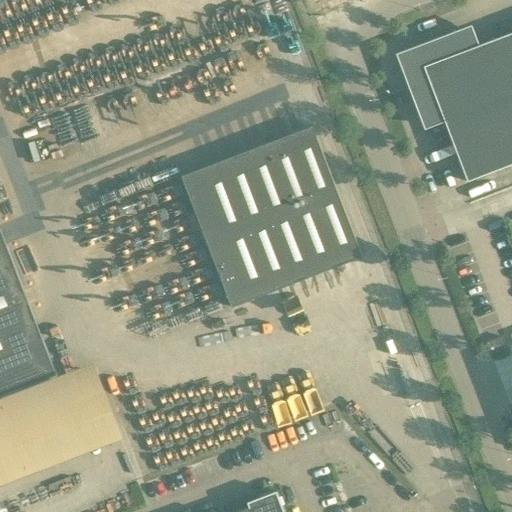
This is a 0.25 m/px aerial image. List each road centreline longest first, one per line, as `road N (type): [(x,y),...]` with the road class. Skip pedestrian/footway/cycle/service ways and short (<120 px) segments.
road 1 (unclassified): [(511,501),(339,31),(404,0)]
road 2 (unknown): [(317,444),(141,511)]
